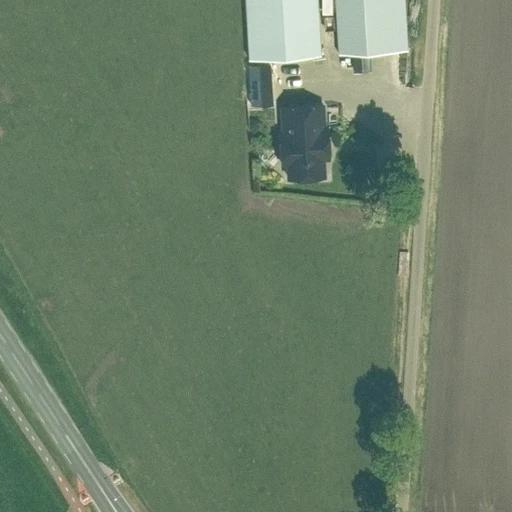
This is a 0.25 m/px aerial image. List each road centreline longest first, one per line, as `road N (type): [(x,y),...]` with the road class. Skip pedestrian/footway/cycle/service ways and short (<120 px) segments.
road 1 (unclassified): [(402,511),(433,0)]
road 2 (primary): [(115,511),(0,336)]
